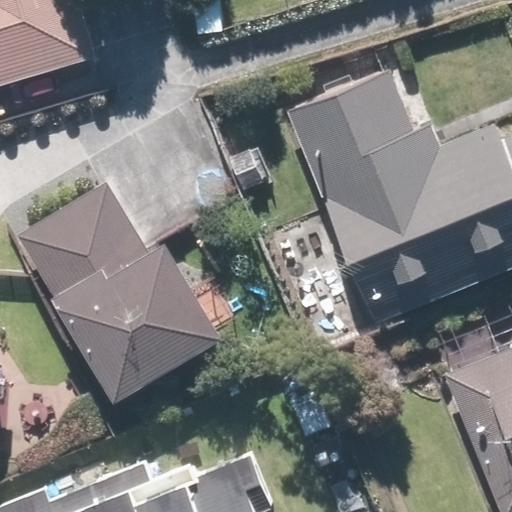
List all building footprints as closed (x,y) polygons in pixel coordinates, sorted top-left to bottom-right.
[(0,0),(0,82),(106,52),(91,0),(0,0)] [(401,66),(297,107),(381,317),(511,265),(511,124),(510,119),(452,142),(444,121),(425,128),(401,66)] [(114,175),(22,233),(124,396),(235,326),(177,233),(158,245),(114,175)] [(0,444),(2,445),(9,334),(0,333),(0,444)] [(505,511),(509,511),(511,511),(511,355),(454,377),(505,511)] [(283,511),(261,449),(242,455),(206,468),(201,455),(153,472),(148,457),(61,488),(58,481),(0,501),(0,511),(283,511)]
